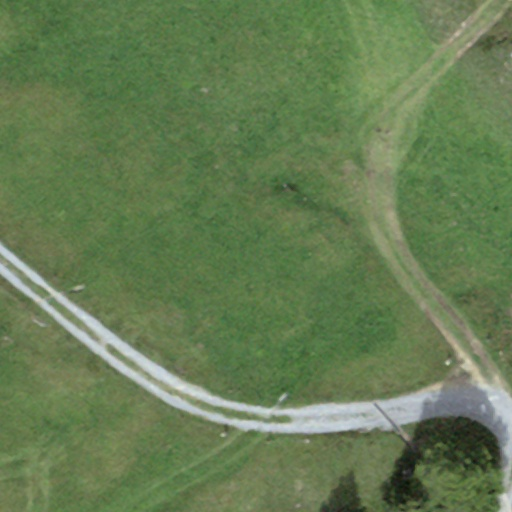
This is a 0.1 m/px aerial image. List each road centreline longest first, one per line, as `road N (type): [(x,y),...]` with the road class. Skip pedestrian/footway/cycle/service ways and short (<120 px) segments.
road 1 (track): [(0,256),(98,347),(220,415),(341,423),(490,403)]
road 2 (track): [(490,403),(454,331),(373,233),(381,150),(423,72),(508,0)]
